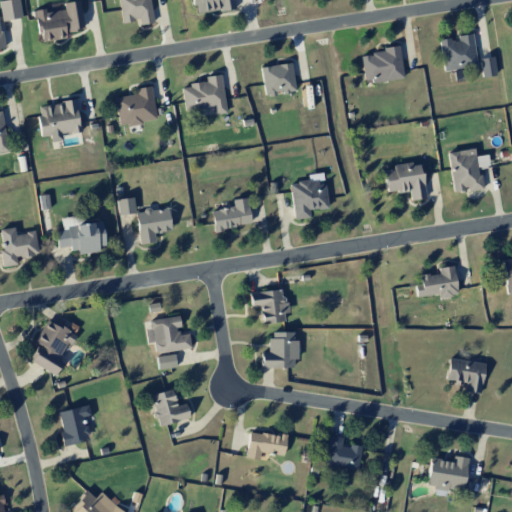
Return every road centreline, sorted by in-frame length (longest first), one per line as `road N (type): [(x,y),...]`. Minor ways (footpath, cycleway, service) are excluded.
road 1 (residential): [(0,301),(511,219)]
road 2 (residential): [(0,78),(468,0)]
road 3 (residential): [(212,269),(225,389),(511,432)]
road 4 (residential): [(0,349),(43,511)]
